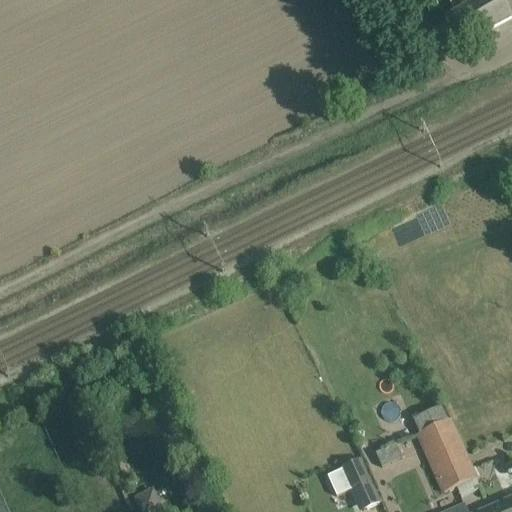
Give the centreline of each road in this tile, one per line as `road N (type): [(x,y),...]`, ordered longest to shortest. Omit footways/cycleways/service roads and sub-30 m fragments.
road 1 (track): [(470,67),(0,303)]
road 2 (residential): [(511,53),(470,67),(389,0)]
